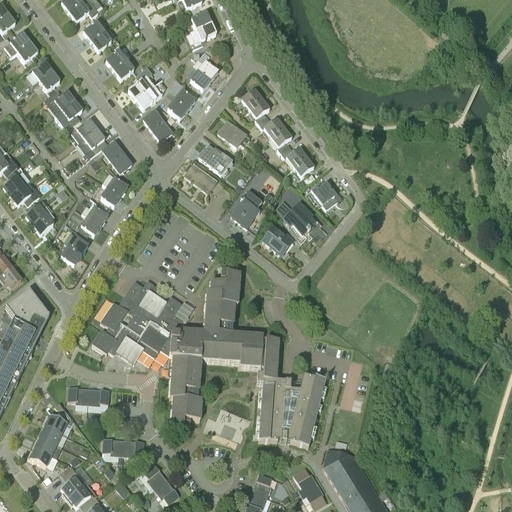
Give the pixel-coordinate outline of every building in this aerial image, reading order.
[(68,17),(81,7),(75,0),(69,0),(60,7),(68,17)] [(186,14),(201,7),(197,0),(185,0),(181,2),(186,14)] [(88,17),(81,7),(68,17),(75,27),(88,17)] [(190,23),(195,34),(210,27),(205,16),(190,23)] [(7,18),(0,23),(0,34),(2,37),(14,28),(7,18)] [(90,46),(103,36),(106,34),(100,27),(101,26),(96,19),(92,22),(95,27),(83,36),(90,46)] [(192,52),(202,48),(201,45),(215,39),(210,27),(195,34),(186,38),(192,52)] [(90,46),(98,56),(111,46),(103,36),(90,46)] [(17,57),(29,47),(22,37),(9,47),(6,42),(0,47),(0,50),(2,53),(4,52),(11,61),(17,57)] [(24,67),(37,57),(29,47),(17,57),(24,67)] [(105,65),(113,75),(125,65),(129,62),(118,48),(114,51),(118,56),(105,65)] [(217,76),(209,69),(205,66),(209,61),(204,56),(197,64),(191,71),(197,75),(210,85),(217,76)] [(113,75),(120,85),(133,75),(125,65),(113,75)] [(52,76),(44,66),(31,76),(39,86),(52,76)] [(127,94),(135,104),(153,90),(146,81),(150,77),(147,72),(136,80),(140,85),(127,94)] [(202,95),(210,85),(197,75),(189,85),(202,95)] [(52,76),(39,86),(46,96),(59,86),(52,76)] [(135,104),(142,114),(161,99),(165,91),(164,91),(160,85),(153,90),(135,104)] [(54,121),(58,118),(74,105),(66,95),(61,99),(57,94),(43,106),(54,121)] [(187,114),(194,104),(182,94),(174,104),(187,114)] [(248,113),(261,104),(253,94),(241,104),(248,113)] [(179,124),(187,114),(174,104),(166,113),(179,124)] [(254,124),(258,129),(267,122),(263,117),(268,113),(261,104),(248,113),(255,123),(254,124)] [(69,132),(73,129),(69,124),(81,115),(74,105),(58,118),(69,132)] [(154,115),(143,124),(151,135),(163,126),(154,115)] [(270,142),(283,132),(272,119),(267,122),(258,129),(261,134),(263,132),(270,142)] [(72,138),(79,147),(96,134),(89,124),(76,134),(73,129),(69,132),(63,137),(67,142),(72,138)] [(226,125),(217,137),(235,152),(245,140),(226,125)] [(171,138),(163,126),(151,135),(160,146),(171,138)] [(280,159),(289,151),(294,147),(283,132),(270,142),(278,152),(276,154),(280,159)] [(82,159),(86,164),(107,148),(96,134),(79,147),(86,157),(82,159)] [(110,167),(122,158),(113,146),(101,155),(110,167)] [(208,149),(199,162),(220,178),(231,164),(221,157),(220,159),(208,149)] [(293,171),(306,162),(298,152),(293,156),(289,151),(280,159),(283,163),(285,162),(293,171)] [(110,167),(119,178),(131,169),(122,158),(110,167)] [(95,174),(104,168),(99,161),(90,168),(95,174)] [(300,181),(313,172),(306,162),(293,171),(300,181)] [(183,180),(207,198),(216,186),(193,168),(183,180)] [(15,173),(11,176),(6,181),(9,185),(3,190),(10,200),(23,191),(29,186),(18,172),(15,173)] [(102,188),(107,192),(120,201),(127,191),(109,178),(102,188)] [(23,191),(10,200),(18,210),(30,201),(28,198),(33,194),(27,187),(23,191)] [(326,213),(336,205),(340,202),(336,196),(334,199),(331,195),(330,193),(329,194),(325,188),(318,194),(316,190),(315,189),(310,193),(326,213)] [(113,211),(120,201),(107,192),(100,202),(113,211)] [(234,222),(246,232),(259,217),(255,213),(261,206),(247,195),(239,206),(241,207),(231,219),(234,222)] [(123,202),(117,211),(121,214),(127,204),(123,202)] [(282,218),(290,209),(284,204),(276,212),(282,218)] [(32,229),(49,216),(51,215),(47,209),(46,210),(42,206),(25,219),(32,229)] [(285,221),(302,238),(314,226),(305,217),(307,215),(299,207),(285,221)] [(98,214),(99,213),(92,208),(89,213),(91,215),(87,222),(100,230),(107,220),(98,214)] [(40,239),(52,229),(54,231),(56,230),(54,222),(49,216),(32,229),(40,239)] [(100,230),(87,222),(80,232),(93,240),(100,230)] [(262,244),(280,259),(293,243),(286,237),(283,241),(272,232),(262,244)] [(67,251),(80,260),(87,250),(70,238),(64,248),(67,251)] [(60,261),(73,270),(80,260),(67,251),(60,261)] [(0,280),(11,272),(2,260),(0,260),(0,280)] [(21,284),(11,272),(0,280),(0,290),(6,286),(10,292),(21,284)] [(91,348),(103,356),(105,353),(113,359),(115,355),(133,368),(142,354),(154,362),(160,354),(169,360),(169,362),(172,362),(174,362),(173,381),(171,380),(169,402),(172,402),(170,432),(182,433),(182,436),(188,437),(189,427),(187,427),(187,423),(199,424),(200,403),(193,403),(194,394),(198,394),(200,364),(239,367),(239,371),(262,372),(261,377),(259,377),(258,387),(262,387),(258,444),(258,445),(269,446),(269,445),(277,445),(277,444),(280,444),(280,446),(286,446),(286,444),(290,445),(289,446),(297,448),(308,451),(308,450),(324,384),(314,381),(314,382),(302,379),(300,388),(290,387),(290,385),(275,384),(278,344),(265,343),(265,344),(262,344),(262,340),(232,338),(232,337),(228,337),(228,328),(232,328),(234,308),(237,309),(239,278),(227,277),(227,274),(221,273),(220,283),(222,283),(222,286),(210,286),(209,296),(206,295),(203,336),(179,334),(179,330),(183,324),(176,319),(183,309),(170,300),(165,307),(148,295),(153,288),(147,284),(142,291),(134,285),(128,294),(130,295),(126,301),(124,299),(117,309),(112,306),(99,325),(107,331),(104,336),(100,334),(91,348)] [(34,301),(28,293),(5,312),(13,323),(0,351),(0,418),(4,410),(5,411),(10,399),(10,398),(13,390),(14,391),(17,385),(16,385),(24,368),(25,369),(30,357),(30,356),(34,348),(27,344),(33,330),(48,319),(42,311),(34,300),(34,301)] [(87,409),(88,392),(68,391),(67,405),(75,405),(75,408),(87,409)] [(109,394),(88,392),(87,409),(99,410),(100,407),(108,408),(109,394)] [(64,417),(66,415),(59,407),(54,410),(58,416),(56,422),(50,419),(49,420),(50,420),(48,423),(46,422),(42,430),(44,431),(61,439),(66,427),(68,423),(64,417)] [(56,449),(61,439),(44,431),(43,434),(41,433),(37,441),(39,442),(56,449)] [(51,460),(56,449),(39,442),(38,445),(36,444),(32,452),(34,453),(51,460)] [(122,460),(123,444),(103,442),(102,456),(110,457),(110,459),(118,460),(117,467),(122,468),(123,460),(122,460)] [(134,459),(142,459),(143,445),(123,444),(122,460),(123,460),(134,461),(134,459)] [(46,471),(51,460),(34,453),(33,456),(31,455),(27,462),(46,471)] [(328,454),(324,471),(349,511),(380,511),(383,510),(352,460),(328,454)] [(145,484),(153,494),(166,484),(154,468),(142,476),(147,483),(145,484)] [(82,469),(76,474),(87,487),(93,483),(82,469)] [(61,477),(65,482),(74,474),(71,470),(61,477)] [(304,472),(296,477),(292,479),(297,487),(301,492),(297,495),(300,498),(317,488),(313,482),(311,483),(304,472)] [(66,504),(85,489),(74,474),(65,482),(68,486),(60,493),(63,496),(61,497),(66,504)] [(251,496),(267,502),(271,490),(269,489),(272,482),(258,477),(251,496)] [(179,500),(166,484),(153,494),(160,503),(162,502),(168,508),(179,500)] [(75,511),(82,507),(86,511),(97,503),(95,501),(96,499),(87,487),(85,489),(66,504),(71,510),(73,509),(75,511)] [(321,494),(317,488),(300,498),(302,503),(306,501),(309,506),(309,507),(312,511),(316,511),(326,506),(319,495),(321,494)] [(245,511),(262,511),(267,502),(251,496),(245,511)] [(103,511),(97,503),(86,511),(85,511),(103,511)]
